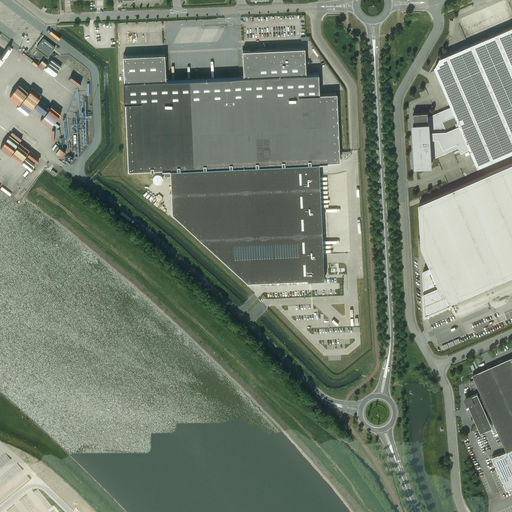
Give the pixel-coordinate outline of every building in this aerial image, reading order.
[(461,152),(470,148),(478,166),(511,151),(511,25),(495,33),(494,32),(490,34),(491,35),(468,45),(468,44),(464,45),(464,46),(440,57),(440,58),(435,66),(435,65),(452,106),(429,116),(428,111),(413,112),(415,133),(416,132),(416,134),(416,135),(415,135),(415,136),(415,137),(416,137),(417,137),(417,139),(415,139),(416,165),(431,164),(431,159),(459,147),(461,152)] [(55,46),(52,44),(52,45),(46,39),(45,41),(43,39),(41,42),(40,41),(37,46),(49,55),(55,46)] [(165,54),(123,55),(124,81),(123,81),(124,103),(125,102),(128,170),(151,169),(154,169),(162,168),(162,169),(164,169),(242,166),(319,162),(327,162),(327,161),(339,160),(336,93),(320,93),(319,73),(305,73),(304,47),(243,50),(244,76),(166,79),(165,54)] [(78,85),(87,73),(64,57),(58,65),(47,58),(42,66),(30,57),(25,64),(36,72),(38,70),(59,85),(66,76),(78,85)] [(24,79),(9,101),(31,117),(43,100),(33,93),(36,88),(24,79)] [(76,101),(90,100),(89,87),(75,87),(76,101)] [(80,131),(75,142),(84,146),(90,135),(80,131)] [(69,163),(73,159),(67,152),(63,156),(69,163)] [(242,166),(164,169),(164,177),(170,176),(172,211),(247,280),(307,277),(307,278),(324,277),(324,264),(319,162),(242,166)] [(451,302),(451,301),(483,287),(511,274),(511,163),(419,203),(422,242),(426,242),(426,256),(433,270),(424,274),(424,270),(423,270),(425,294),(429,292),(430,311),(451,302)] [(149,182),(165,182),(165,179),(162,179),(161,173),(149,173),(149,182)] [(423,196),(423,198),(443,191),(442,188),(423,196)] [(325,234),(331,234),(331,231),(323,231),(322,239),(325,239),(325,234)] [(443,349),(460,342),(458,339),(442,345),(443,349)] [(471,394),(466,397),(466,398),(466,399),(467,401),(468,403),(477,422),(481,431),(493,426),(491,423),(489,418),(492,417),(507,451),(493,457),(495,461),(507,488),(511,486),(511,356),(473,374),(475,379),(470,381),(471,392),(472,395),(471,395),(471,394)]
